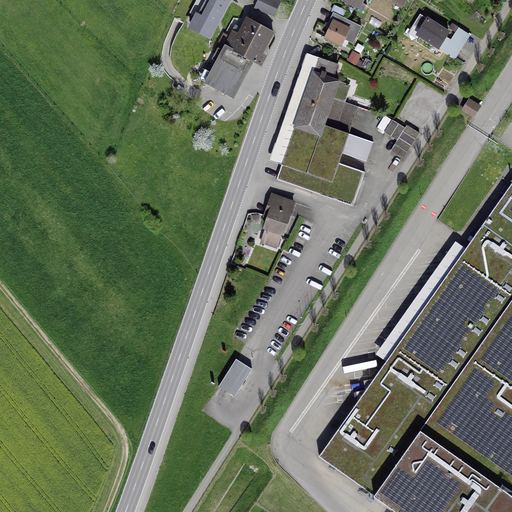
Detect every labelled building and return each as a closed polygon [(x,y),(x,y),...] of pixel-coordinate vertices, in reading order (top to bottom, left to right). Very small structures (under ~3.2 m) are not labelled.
[(221,14),(228,0),(204,0),(191,27),(209,37),(218,19),(210,15),(213,9),(221,14)] [(280,2),(275,0),(258,0),(255,7),(274,15),(280,2)] [(365,10),(367,5),(363,3),(364,0),(346,0),(346,1),(365,10)] [(325,38),(341,45),(344,39),(353,44),(361,26),(333,12),(326,27),(329,29),(325,38)] [(448,32),(420,14),(413,25),(420,29),(417,34),(438,48),(448,32)] [(226,46),(221,44),(216,54),(222,57),(207,83),(233,97),(270,31),(250,20),(242,36),(233,31),(226,46)] [(450,40),(445,37),(439,47),(456,58),(470,35),(458,28),(450,40)] [(373,142),(337,129),(346,102),(343,101),(349,85),(333,79),(338,64),(320,58),(315,73),(313,72),(281,164),(282,164),(277,179),(353,206),(365,172),(339,163),(342,153),(366,162),(373,142)] [(473,116),(479,106),(469,100),(463,109),(473,116)] [(391,149),(404,157),(420,132),(407,124),(405,127),(393,119),(385,131),(397,139),(391,149)] [(358,401),(319,456),(375,495),(374,497),(395,511),(511,511),(511,182),(466,248),(456,250),(458,259),(449,260),(450,270),(441,271),(442,281),(433,282),(435,292),(419,313),(410,315),(412,324),(402,326),(404,335),(395,337),(396,346),(387,347),(388,357),(373,379),(364,380),(365,390),(356,391),(358,401)] [(261,242),(277,247),(282,233),(283,233),(294,202),(272,195),(268,207),(271,208),(264,227),(266,227),(261,242)] [(236,358),(219,386),(235,396),(252,369),(236,358)]
